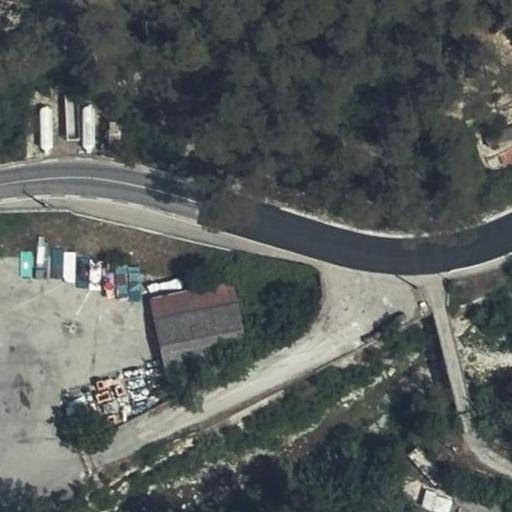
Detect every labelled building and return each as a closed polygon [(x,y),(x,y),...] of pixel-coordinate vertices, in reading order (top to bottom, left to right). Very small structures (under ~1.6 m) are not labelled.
[(0,75),(15,73),(10,45),(0,49),(0,75)] [(511,119),(482,129),(485,139),(511,131),(511,119)] [(478,141),(485,139),(482,129),(475,130),(478,141)] [(511,157),(511,139),(484,151),(486,157),(511,158),(511,157)] [(233,287),(155,304),(165,354),(243,337),(233,287)]
